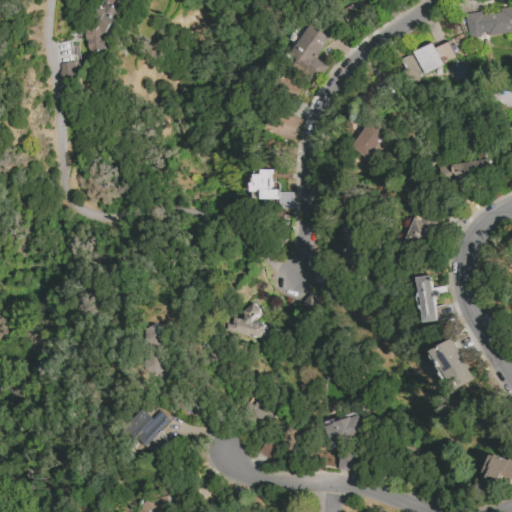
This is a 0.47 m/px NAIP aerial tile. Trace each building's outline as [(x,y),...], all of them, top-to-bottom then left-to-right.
[(359,15),(350,4),(339,12),(347,24),(359,15)] [(467,38),(511,32),(511,41),(511,40),(511,6),(499,8),(499,12),(481,15),(481,12),(464,14),(467,38)] [(315,58),(330,34),(309,20),(285,58),(317,79),(326,65),(315,58)] [(433,44),(400,58),(409,78),(456,59),(448,42),(434,47),(433,44)] [(77,77),(75,61),(59,64),(61,79),(77,77)] [(302,117),(267,109),(262,131),(297,139),(302,117)] [(367,159),(386,135),(369,122),(351,146),(367,159)] [(452,165),(456,183),(492,175),(488,157),(452,165)] [(292,191),(272,191),(272,171),(253,171),(252,199),(280,199),(280,208),(292,208),(292,191)] [(405,242),(425,249),(435,221),(414,214),(405,242)] [(433,295),(445,294),(444,287),(431,288),(430,276),(417,277),(421,322),(436,321),(433,295)] [(323,306),(310,294),(300,303),(313,316),(323,306)] [(145,328),(152,352),(137,356),(145,384),(166,378),(157,347),(165,345),(159,324),(145,328)] [(475,379),(454,339),(430,351),(446,381),(452,378),(457,389),(475,379)] [(244,406),(251,425),(268,419),(261,400),(244,406)] [(144,447),(170,420),(160,410),(152,419),(140,407),(126,422),(139,434),(134,438),(144,447)] [(329,444),(366,435),(361,416),(325,424),(329,444)] [(259,452),(271,460),(279,448),(267,440),(259,452)] [(337,469),(357,472),(360,454),(340,451),(337,469)] [(511,460),(489,453),(483,473),(511,481),(511,460)] [(166,511),(175,502),(168,495),(163,500),(155,493),(137,511),(166,511)]
